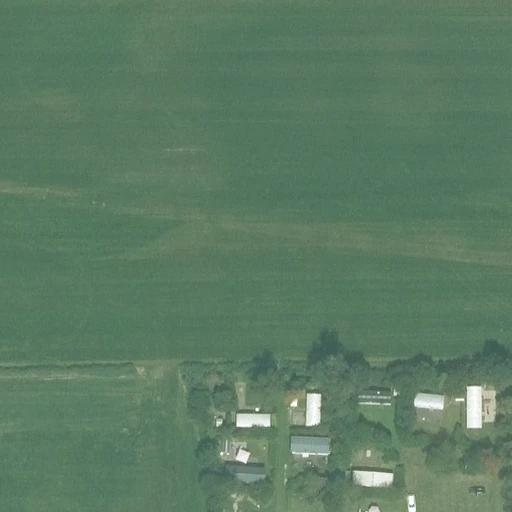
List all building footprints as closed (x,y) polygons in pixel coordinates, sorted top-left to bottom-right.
[(468,430),(483,430),(482,388),(468,388),(468,430)] [(415,409),(443,409),(443,395),(415,395),(415,409)] [(360,409),(389,408),(389,396),(359,396),(360,409)] [(322,398),(305,398),(305,429),(321,430),(322,398)] [(234,427),(265,426),(265,415),(233,415),(234,427)] [(327,452),(327,437),(294,437),(294,452),(327,452)] [(262,464),(230,465),(230,478),(262,478),(262,464)] [(393,471),(349,472),(350,487),(393,487),(393,471)] [(236,491),(228,490),(227,499),(235,500),(236,491)]
